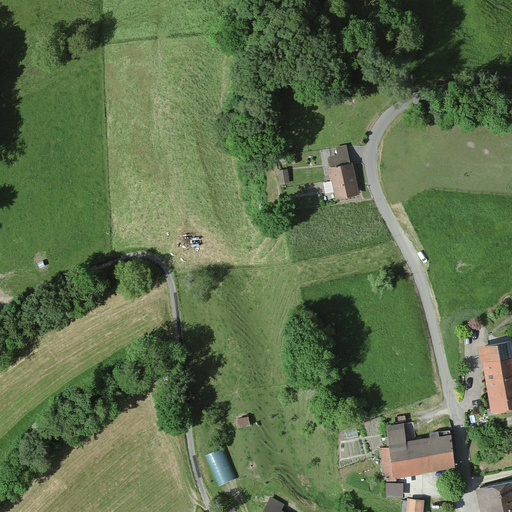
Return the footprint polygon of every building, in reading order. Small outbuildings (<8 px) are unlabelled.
[(335,143),(336,152),(329,153),(330,161),(348,159),(346,142),(335,143)] [(353,163),(353,161),(332,166),(329,166),(330,173),(328,173),(330,180),(332,180),(336,200),(360,194),(353,163)] [(287,179),(284,167),(275,169),(277,181),(287,179)] [(511,339),(491,343),(477,346),(480,362),(482,362),(490,406),(492,416),(511,412),(511,339)] [(404,424),(384,427),(392,479),(455,468),(449,433),(407,440),(404,424)] [(226,444),(208,449),(217,481),(235,476),(226,444)] [(385,479),(384,493),(401,493),(402,479),(385,479)] [(511,511),(511,480),(477,487),(481,511),(511,511)] [(421,511),(423,499),(408,497),(406,511),(410,511),(421,511)] [(284,511),(267,502),(260,511),(284,511)]
